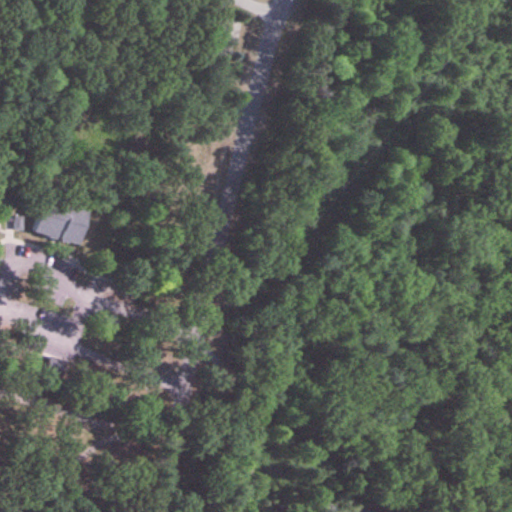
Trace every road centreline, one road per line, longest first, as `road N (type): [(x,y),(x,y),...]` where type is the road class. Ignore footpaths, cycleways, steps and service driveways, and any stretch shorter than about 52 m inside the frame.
road 1 (residential): [(153,511),(227,206),(288,0)]
road 2 (residential): [(79,337),(97,326),(98,298),(17,266),(1,311),(79,337)]
